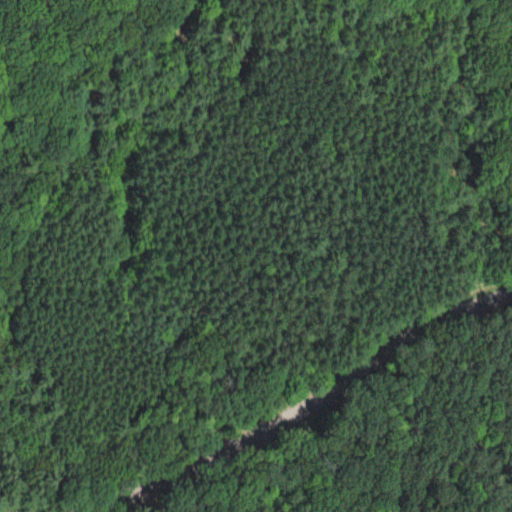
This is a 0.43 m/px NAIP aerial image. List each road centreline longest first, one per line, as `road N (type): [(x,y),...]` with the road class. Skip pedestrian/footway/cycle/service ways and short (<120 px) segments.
road 1 (residential): [(152,501),(424,311),(511,289)]
road 2 (residential): [(318,511),(152,501)]
